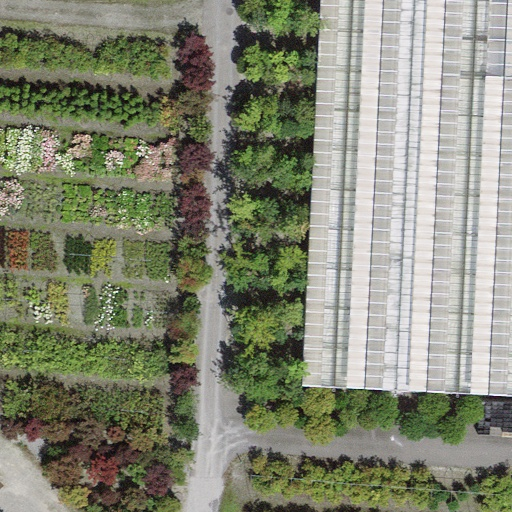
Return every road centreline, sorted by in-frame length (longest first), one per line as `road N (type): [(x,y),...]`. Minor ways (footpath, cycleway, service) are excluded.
road 1 (track): [(208,511),(234,0)]
road 2 (track): [(0,421),(94,511)]
